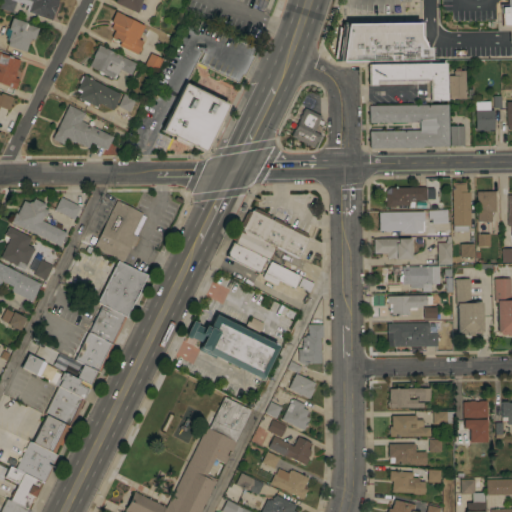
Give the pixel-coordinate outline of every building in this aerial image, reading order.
[(0,7),(0,0),(15,0),(11,12),(0,7)] [(56,0),(50,19),(27,11),(27,10),(24,10),(26,5),(24,4),(25,0),(56,0)] [(141,0),(135,12),(113,2),(114,0),(141,0)] [(511,0),(511,25),(499,25),(499,13),(509,13),(508,0),(511,0)] [(117,45),(119,42),(110,37),(113,30),(109,28),(112,22),(109,21),(115,10),(123,14),(122,15),(143,25),(137,38),(141,41),(138,47),(140,48),(138,51),(137,50),(135,54),(117,45)] [(6,45),(7,40),(4,39),(6,35),(5,35),(7,29),(6,29),(10,17),(24,22),(24,23),(37,27),(33,39),(29,37),(24,51),(6,45)] [(415,22),(415,35),(417,39),(419,42),(421,47),(426,47),(426,59),(339,60),(344,23),(415,22)] [(135,63),(129,74),(118,69),(113,78),(91,67),(88,65),(92,56),(97,44),(135,63)] [(0,52),(18,60),(14,71),(14,72),(13,77),(17,78),(13,88),(0,83),(0,52)] [(149,52),(161,58),(155,70),(143,65),(149,52)] [(444,99),(427,100),(427,79),(376,80),(376,85),(367,85),(366,64),(443,62),(444,99)] [(465,98),(456,98),(456,97),(449,97),(448,75),(453,75),(453,70),(454,70),(454,68),(460,68),(460,70),(465,70),(465,98)] [(119,94),(111,109),(97,102),(96,103),(97,103),(95,108),(92,106),(92,105),(87,102),(86,105),(81,102),(82,100),(76,97),(79,92),(75,90),(76,88),(75,88),(79,82),(77,81),(81,75),(82,76),(82,74),(119,94)] [(203,154),(227,106),(184,85),(181,83),(158,130),(172,138),(171,140),(187,149),(188,146),(203,154)] [(0,92),(12,97),(7,109),(0,106),(0,92)] [(134,98),(128,111),(116,106),(122,93),(134,98)] [(474,101),(489,101),(489,109),(493,109),(493,129),(488,129),(488,130),(481,130),(481,129),(475,129),(474,101)] [(511,130),(511,101),(503,102),(504,131),(511,130)] [(67,104),(83,112),(80,120),(111,136),(104,149),(89,141),(86,147),(73,141),(73,142),(64,138),(61,144),(50,138),(67,104)] [(445,104),(446,145),(420,145),(420,147),(368,147),(368,130),(417,130),(417,121),(368,122),(368,105),(445,104)] [(315,140),(311,147),(292,137),(292,136),(290,135),(303,108),(319,116),(316,123),(315,122),(311,130),(318,133),(316,140),(315,140)] [(449,125),(463,125),(463,144),(449,145),(449,125)] [(468,225),(466,225),(466,231),(452,231),(452,225),(451,225),(451,192),(450,192),(450,182),(464,182),(464,188),(465,188),(465,191),(468,191),(468,225)] [(424,186),(424,199),(414,199),(414,201),(407,201),(407,205),(392,205),(392,206),(384,206),(383,193),(389,193),(389,187),(424,186)] [(494,191),(494,211),(490,211),(490,220),(476,221),(476,211),(475,211),(475,191),(494,191)] [(53,209),(59,196),(79,206),(72,219),(53,209)] [(9,221),(14,212),(16,213),(22,200),(28,203),(29,201),(31,202),(33,198),(44,203),(42,207),(47,210),(44,215),(42,215),(40,220),(53,226),(55,222),(61,224),(59,229),(65,232),(58,245),(9,221)] [(121,263),(145,218),(132,211),(117,203),(92,249),(116,260),(121,263)] [(241,227),(239,225),(246,210),(249,212),(250,209),(251,210),(253,207),(270,216),(269,219),(271,220),(272,217),(289,225),(287,228),(290,229),(291,226),(307,234),(305,237),(306,238),(297,257),(273,245),(240,229),(241,227)] [(444,209),(445,222),(430,223),(430,218),(426,218),(426,210),(444,209)] [(377,211),(421,211),(422,231),(420,231),(420,232),(401,232),(401,231),(399,231),(399,230),(387,230),(387,231),(383,231),(383,230),(377,230),(377,211)] [(29,237),(25,244),(33,248),(22,269),(0,257),(0,254),(8,237),(3,234),(7,226),(29,237)] [(233,243),(234,241),(232,240),(237,230),(239,231),(240,229),(273,245),(266,259),(264,258),(233,243)] [(476,233),(488,233),(488,245),(476,245),(476,233)] [(436,242),(445,242),(445,236),(449,236),(449,242),(449,264),(436,264),(436,242)] [(409,237),(409,258),(394,258),(394,257),(385,257),(385,252),(372,253),(372,238),(409,237)] [(257,272),(224,255),(231,242),(233,243),(264,258),(257,272)] [(459,243),(472,243),(472,256),(459,256),(459,243)] [(511,261),(500,262),(500,248),(511,247),(511,261)] [(44,280),(31,273),(39,259),(51,265),(44,280)] [(96,301),(116,260),(121,263),(145,275),(125,316),(111,344),(87,332),(101,304),(96,301)] [(277,280),(275,284),(261,277),(269,261),(298,275),(292,287),(277,280)] [(0,263),(39,283),(30,301),(9,290),(11,286),(0,280),(0,263)] [(437,265),(437,283),(429,283),(429,291),(420,291),(420,287),(408,287),(408,284),(400,284),(400,266),(437,265)] [(312,282),(307,292),(296,286),(301,277),(312,282)] [(496,332),(496,302),(493,302),(492,278),(509,277),(509,298),(511,298),(511,335),(505,335),(505,333),(503,334),(500,334),(498,332),(496,332)] [(473,335),(466,335),(466,334),(455,334),(455,302),(454,302),(454,278),(469,278),(469,302),(473,302),(473,301),(479,301),(479,302),(481,302),(481,331),(480,331),(479,333),(474,333),(473,331),(473,335)] [(424,294),(424,304),(420,304),(420,307),(414,307),(414,309),(407,309),(407,314),(389,314),(389,312),(388,312),(388,308),(389,308),(389,307),(387,307),(387,303),(385,303),(385,295),(424,294)] [(434,306),(434,313),(438,313),(438,318),(421,318),(421,306),(434,306)] [(0,316),(4,308),(11,312),(12,311),(24,317),(18,329),(12,327),(11,329),(9,327),(10,326),(6,323),(6,322),(0,319),(0,316)] [(274,346),(257,379),(196,349),(199,342),(206,328),(212,315),(274,346)] [(426,322),(426,323),(437,322),(437,326),(435,326),(435,331),(436,331),(436,345),(408,346),(408,345),(386,346),(385,323),(426,322)] [(300,348),(300,341),(302,341),(302,336),(304,336),(304,334),(307,334),(306,323),(321,323),(321,337),(319,337),(319,362),(303,363),(303,360),(294,360),(294,350),(295,348),(300,348)] [(111,344),(98,371),(96,370),(82,363),(73,359),(87,331),(87,332),(111,344)] [(90,385),(83,399),(56,386),(48,381),(49,380),(37,374),(36,375),(20,367),(26,354),(55,368),(54,370),(60,373),(61,372),(63,373),(63,372),(75,378),(89,385),(90,385)] [(75,378),(82,363),(96,370),(89,385),(75,378)] [(294,372),(311,381),(310,381),(313,383),(311,387),(312,387),(307,398),(299,394),(299,395),(297,394),(297,393),(287,388),(294,372)] [(43,413),(56,386),(83,399),(84,399),(79,408),(70,427),(66,425),(44,414),(43,413)] [(388,407),(387,388),(428,387),(428,400),(416,400),(416,395),(412,395),(412,393),(407,393),(407,399),(415,398),(415,402),(421,402),(421,407),(388,407)] [(233,441),(234,442),(223,463),(212,458),(204,474),(214,478),(212,481),(213,482),(198,511),(127,511),(123,510),(133,490),(165,506),(204,426),(207,428),(223,396),(249,409),(233,441)] [(280,419),(288,402),(289,403),(289,402),(288,401),(289,398),(291,399),(291,398),(302,404),(301,407),(307,410),(305,412),(308,414),(306,417),(307,417),(301,430),(280,419)] [(485,442),(467,442),(468,428),(462,428),(462,421),(461,417),(461,401),(468,401),(468,400),(474,400),(474,401),(485,401),(485,442)] [(268,401),(279,406),(274,417),(263,412),(268,401)] [(511,424),(506,424),(506,420),(500,420),(500,401),(507,401),(507,402),(511,402),(511,424)] [(431,411),(445,410),(445,411),(451,411),(452,422),(445,422),(445,423),(431,423),(431,411)] [(30,442),(44,414),(66,425),(64,428),(68,430),(60,445),(57,443),(52,453),(30,442)] [(388,436),(388,426),(390,426),(390,415),(414,414),(414,418),(421,418),(422,426),(428,426),(428,435),(388,436)] [(265,430),(271,419),(284,425),(279,436),(265,430)] [(266,447),(272,435),(288,443),(287,444),(292,446),(296,436),(310,442),(307,450),(309,451),(306,457),(307,458),(304,465),(266,447)] [(440,438),(440,451),(427,451),(427,438),(440,438)] [(57,455),(43,482),(39,480),(22,472),(9,465),(11,462),(16,465),(23,451),(21,450),(22,447),(24,448),(28,440),(30,442),(52,453),(57,455)] [(413,443),(413,451),(424,451),(425,464),(408,464),(408,463),(392,463),(392,462),(388,462),(388,457),(387,457),(386,443),(413,443)] [(277,456),(272,468),(260,462),(265,451),(277,456)] [(281,488),(281,489),(268,482),(273,473),(274,473),(276,467),(286,473),(288,470),(290,471),(291,469),(306,477),(303,485),(305,486),(304,489),(301,487),(301,488),(305,490),(301,498),(281,488)] [(427,468),(439,469),(438,482),(426,481),(427,468)] [(422,494),(411,493),(411,492),(390,491),(391,480),(387,480),(388,470),(411,471),(411,477),(417,477),(417,481),(423,481),(423,486),(424,487),(424,491),(422,492),(422,494)] [(38,482),(40,483),(38,487),(36,486),(36,487),(37,488),(33,496),(31,495),(31,496),(33,497),(30,502),(29,501),(28,502),(30,503),(27,507),(26,507),(26,508),(8,500),(22,472),(39,480),(38,482)] [(233,484),(239,472),(261,483),(256,494),(246,489),(245,490),(233,484)] [(472,492),(469,492),(458,493),(458,479),(472,478),(472,492)] [(511,478),(511,493),(511,494),(485,494),(485,493),(484,493),(483,479),(511,478)] [(472,492),(481,492),(482,492),(483,511),(482,511),(463,511),(465,511),(465,502),(469,502),(469,492),(472,492)] [(259,511),(266,498),(268,499),(268,498),(270,499),(271,496),(273,496),(274,494),(294,504),(291,509),(296,511),(259,511)] [(0,511),(0,507),(5,498),(8,500),(26,508),(28,509),(27,510),(30,511),(29,511),(0,511)] [(237,504),(236,505),(252,511),(224,511),(220,510),(225,499),(237,504)] [(414,504),(412,511),(418,511),(385,511),(386,511),(387,511),(387,507),(390,508),(391,504),(392,504),(393,499),(414,504)]
